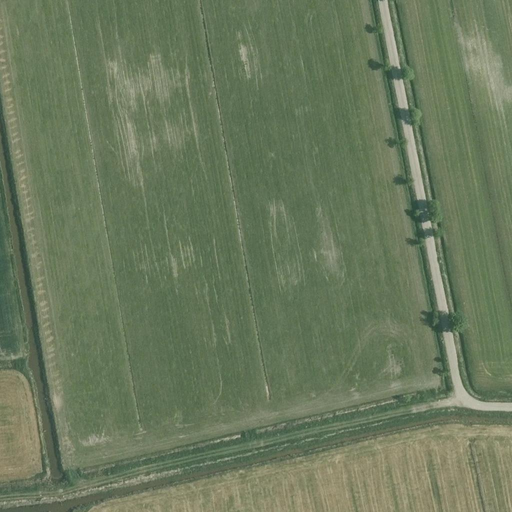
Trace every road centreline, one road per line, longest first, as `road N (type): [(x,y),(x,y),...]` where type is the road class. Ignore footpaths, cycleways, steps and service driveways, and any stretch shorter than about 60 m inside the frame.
road 1 (track): [(459,397),(46,488),(0,491)]
road 2 (track): [(459,397),(379,0)]
